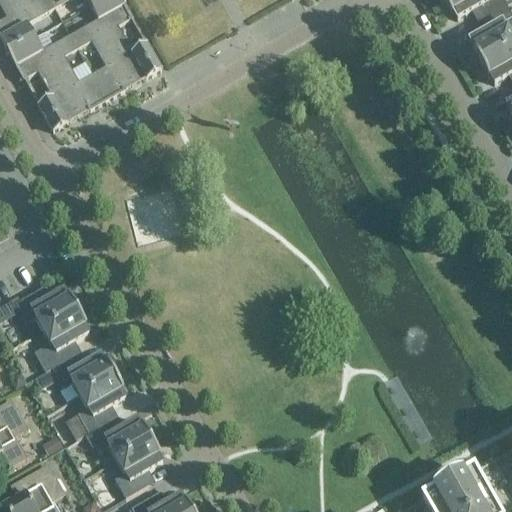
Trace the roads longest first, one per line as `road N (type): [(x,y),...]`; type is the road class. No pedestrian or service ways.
road 1 (residential): [(241,511),(52,178)]
road 2 (residential): [(52,178),(360,0)]
road 3 (residential): [(511,198),(397,0)]
